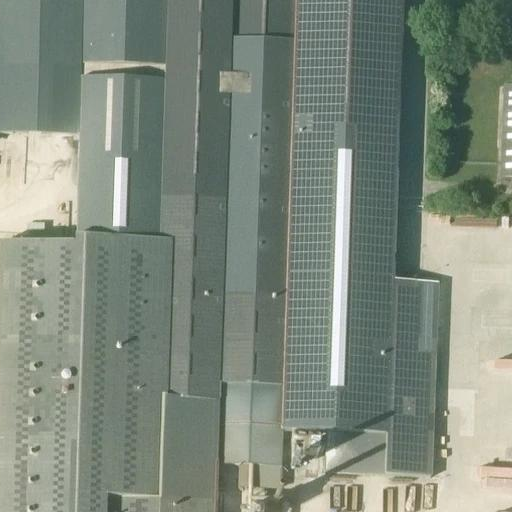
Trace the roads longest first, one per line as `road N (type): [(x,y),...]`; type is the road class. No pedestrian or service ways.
road 1 (unknown): [(402,0),(408,227),(436,257),(485,258)]
road 2 (unknown): [(485,258),(445,511)]
